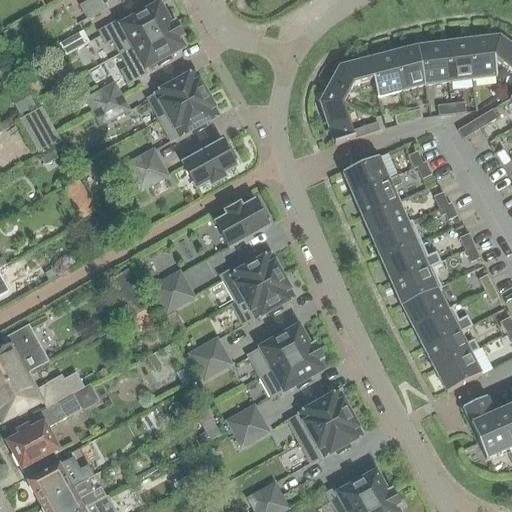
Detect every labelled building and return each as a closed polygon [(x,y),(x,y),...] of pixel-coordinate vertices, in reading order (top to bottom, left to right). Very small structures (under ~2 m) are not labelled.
[(89,0),(90,2),(80,8),(87,21),(106,10),(104,5),(113,0),(116,0),(118,2),(121,0),(89,0)] [(111,43),(119,56),(175,25),(171,27),(159,5),(144,14),(142,10),(130,17),(132,20),(120,27),(117,22),(98,33),(105,46),(111,43)] [(175,25),(119,56),(126,70),(120,73),(127,86),(147,75),(144,71),(156,64),(158,68),(170,61),(168,57),(183,49),(178,41),(183,39),(175,25)] [(12,31),(4,35),(12,50),(20,45),(12,31)] [(82,32),(59,46),(65,57),(89,44),(82,32)] [(511,75),(511,48),(499,38),(492,39),(494,62),(511,75)] [(497,78),(494,62),(492,39),(467,42),(472,81),(497,78)] [(443,45),(448,84),(472,81),(467,42),(443,45)] [(417,49),(424,87),(448,84),(443,45),(417,49)] [(417,49),(391,55),(401,93),(424,87),(417,49)] [(391,55),(368,61),(373,82),(372,82),(377,100),(401,93),(391,55)] [(353,87),(372,82),(373,82),(368,61),(339,69),(326,93),(344,103),(353,87)] [(146,101),(158,122),(206,96),(194,74),(179,82),(177,79),(165,85),(167,89),(155,96),(146,101)] [(88,101),(94,114),(120,99),(113,87),(88,101)] [(36,108),(26,89),(9,97),(19,117),(36,108)] [(326,93),(319,105),(334,147),(334,148),(347,143),(354,141),(367,137),(364,129),(351,133),(342,107),(344,103),(326,93)] [(206,96),(158,122),(169,141),(170,143),(178,139),(179,139),(191,132),(193,136),(205,129),(203,126),(218,118),(206,96)] [(94,114),(101,126),(127,111),(120,99),(94,114)] [(452,116),(465,115),(464,105),(451,106),(452,116)] [(438,118),(452,116),(451,106),(437,108),(438,118)] [(56,143),(38,111),(19,121),(37,153),(56,143)] [(409,124),(422,121),(419,111),(407,115),(409,124)] [(492,112),(480,119),(485,127),(497,120),(492,112)] [(396,128),(409,124),(407,115),(393,118),(396,128)] [(469,126),(474,134),(485,127),(480,119),(469,126)] [(377,125),(364,129),(367,137),(379,133),(377,125)] [(462,141),(474,134),(469,126),(457,133),(462,141)] [(224,149),(221,144),(182,166),(196,190),(208,183),(211,188),(225,180),(223,176),(235,169),(232,164),(237,161),(228,147),(224,149)] [(495,156),(502,168),(510,162),(503,151),(495,156)] [(57,160),(52,152),(40,159),(45,167),(57,160)] [(152,153),(127,168),(134,180),(159,166),(152,153)] [(416,169),(422,166),(417,154),(407,158),(413,171),(416,169)] [(352,197),(388,181),(378,159),(342,175),(352,197)] [(502,168),(509,179),(511,177),(511,165),(510,162),(502,168)] [(422,181),(431,177),(425,164),(422,166),(416,169),(422,181)] [(134,180),(140,192),(166,178),(159,166),(134,180)] [(397,203),(388,181),(352,197),(361,219),(397,203)] [(83,189),(79,182),(66,189),(70,197),(83,189)] [(442,210),(448,207),(442,195),(433,199),(439,212),(442,210)] [(96,212),(90,203),(78,210),(83,219),(96,212)] [(407,225),(397,203),(361,219),(371,241),(407,225)] [(265,223),(269,221),(261,206),(257,209),(254,204),(242,211),(239,206),(225,214),(228,218),(215,225),(229,250),(268,228),(265,223)] [(447,222),(456,218),(451,205),(448,207),(442,210),(447,222)] [(95,240),(105,227),(92,216),(81,229),(95,240)] [(371,241),(381,263),(421,245),(411,223),(407,225),(371,241)] [(459,240),(464,252),(474,248),(468,236),(459,240)] [(381,263),(391,285),(431,267),(432,268),(440,264),(436,254),(427,258),(421,245),(381,263)] [(470,265),(479,261),(474,248),(464,252),(470,265)] [(219,278),(234,304),(282,278),(269,256),(254,264),(252,261),(241,267),(243,271),(231,278),(228,273),(219,278)] [(6,266),(0,269),(0,276),(2,281),(11,276),(6,266)] [(401,308),(402,310),(437,292),(441,290),(432,268),(431,267),(391,285),(401,308)] [(53,270),(44,275),(48,281),(57,276),(53,270)] [(150,306),(129,270),(118,277),(138,313),(150,306)] [(153,290),(160,302),(185,287),(179,275),(153,290)] [(487,277),(478,281),(484,293),(493,289),(487,277)] [(294,299),(282,278),(234,304),(234,305),(230,308),(242,328),(254,321),(255,321),(267,314),(269,318),(281,311),(279,308),(294,299)] [(167,314),(192,300),(185,287),(160,302),(167,314)] [(484,293),(490,305),(499,301),(493,289),(484,293)] [(447,312),(437,292),(402,310),(413,331),(448,313),(447,312)] [(149,309),(137,316),(145,331),(157,324),(149,309)] [(451,309),(447,312),(448,313),(413,331),(424,352),(459,334),(459,335),(472,328),(467,318),(458,323),(451,309)] [(511,325),(509,319),(500,324),(506,336),(511,333),(511,325)] [(0,391),(26,377),(48,365),(27,327),(2,341),(7,350),(0,354),(0,391)] [(247,358),(258,379),(314,347),(310,350),(298,328),(283,336),(281,333),(269,340),(271,343),(259,350),(259,351),(247,358)] [(465,346),(459,335),(459,334),(424,352),(435,373),(470,355),(470,356),(478,351),(473,342),(465,346)] [(190,357),(197,369),(223,355),(216,343),(190,357)] [(314,347),(258,379),(270,400),(283,393),(283,394),(296,387),(298,390),(309,384),(307,380),(322,372),(318,363),(322,361),(314,347)] [(156,354),(148,359),(155,371),(163,367),(156,354)] [(197,369),(204,381),(229,367),(223,355),(197,369)] [(481,377),(470,356),(470,355),(435,373),(446,395),(481,377)] [(0,391),(0,425),(7,422),(7,421),(40,402),(45,412),(72,397),(72,396),(83,390),(75,375),(63,382),(60,377),(47,384),(48,385),(35,392),(26,377),(0,391)] [(72,396),(72,397),(45,412),(26,422),(28,425),(11,435),(11,436),(15,433),(18,438),(8,444),(14,456),(12,457),(17,467),(20,466),(22,470),(59,450),(47,429),(80,411),(82,414),(99,404),(90,386),(83,390),(72,396)] [(298,445),(350,416),(338,394),(323,402),(321,399),(309,405),(311,409),(298,416),(299,416),(286,424),(298,445)] [(508,451),(493,417),(494,416),(486,399),(462,409),(485,461),(508,451)] [(511,407),(494,416),(493,417),(508,451),(511,449),(511,407)] [(253,410),(228,424),(235,436),(260,422),(253,410)] [(362,438),(350,416),(298,445),(310,466),(323,459),(323,460),(335,453),(337,456),(349,449),(347,446),(362,438)] [(200,424),(205,433),(216,428),(211,418),(200,424)] [(210,442),(205,433),(200,424),(199,422),(187,429),(198,449),(210,442)] [(235,436),(241,448),(267,434),(260,422),(235,436)] [(176,492),(210,474),(204,462),(170,481),(176,492)] [(97,464),(88,469),(93,478),(102,474),(101,471),(97,464)] [(37,477),(29,482),(31,486),(30,489),(32,494),(36,495),(42,506),(50,501),(72,489),(72,490),(89,480),(93,478),(88,469),(87,467),(66,478),(59,465),(58,466),(37,477)] [(325,496),(333,511),(358,511),(392,493),(391,493),(387,495),(375,474),(362,482),(360,482),(358,479),(347,485),(349,489),(337,495),(334,491),(325,496)] [(50,501),(42,506),(43,508),(42,511),(82,511),(86,510),(86,511),(105,500),(93,478),(89,480),(72,490),(72,489),(50,501)] [(274,486),(248,501),(254,511),(256,511),(280,499),(274,486)] [(392,493),(358,511),(396,511),(395,509),(399,507),(392,493)] [(256,511),(284,511),(287,511),(280,499),(256,511)]
